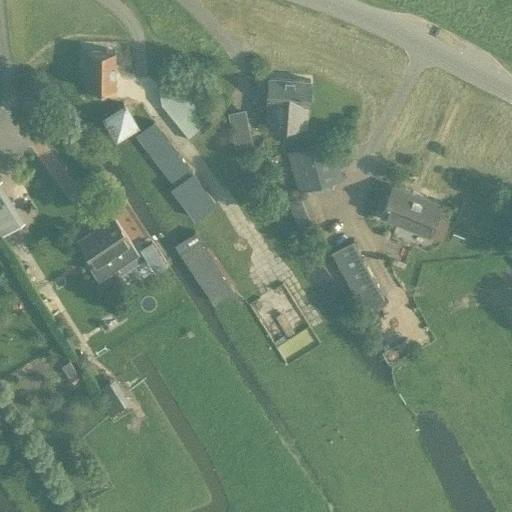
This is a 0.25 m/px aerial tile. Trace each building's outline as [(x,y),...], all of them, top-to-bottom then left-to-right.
[(106,87),(114,87),(114,49),(87,49),(87,87),(93,86),(93,96),(106,96),(106,87)] [(306,126),(310,80),(269,76),(266,98),(267,98),(265,122),(306,126)] [(175,84),(158,85),(162,101),(188,135),(204,124),(191,106),(194,104),(181,87),(176,91),(175,84)] [(154,119),(135,134),(172,181),(169,184),(194,218),(217,201),(191,167),(154,119)] [(249,132),(233,135),(235,145),(251,142),(249,132)] [(299,189),(341,178),(332,140),(289,151),(299,189)] [(250,178),(239,183),(249,201),(259,195),(250,178)] [(429,233),(440,204),(392,185),(381,214),(429,233)] [(317,226),(305,193),(287,199),(299,232),(317,226)] [(100,224),(78,238),(96,265),(91,269),(99,281),(139,255),(131,242),(111,212),(97,221),(100,224)] [(194,230),(175,243),(186,261),(206,248),(194,230)] [(382,296),(352,239),(330,251),(361,308),(382,296)] [(168,262),(154,243),(146,249),(159,268),(168,262)] [(228,281),(208,294),(214,303),(234,290),(234,289),(228,282),(228,281)] [(72,357),(79,368),(90,361),(83,350),(72,357)] [(62,364),(68,375),(75,370),(69,360),(62,364)] [(94,390),(109,415),(121,407),(123,406),(109,382),(94,390)]
